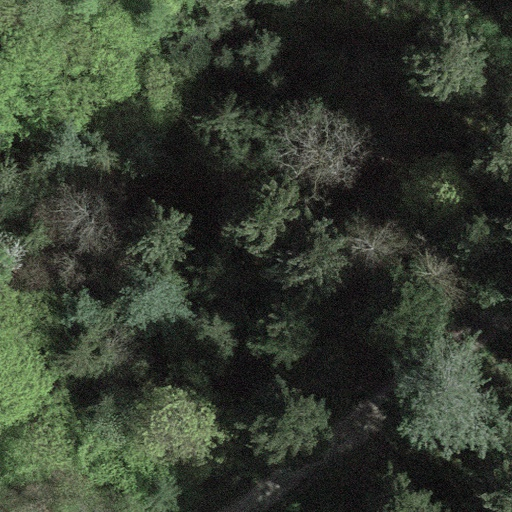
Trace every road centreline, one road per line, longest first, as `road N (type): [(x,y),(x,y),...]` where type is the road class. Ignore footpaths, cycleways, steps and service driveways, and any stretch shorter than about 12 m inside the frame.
road 1 (track): [(235,511),(511,308)]
road 2 (track): [(329,0),(511,105)]
